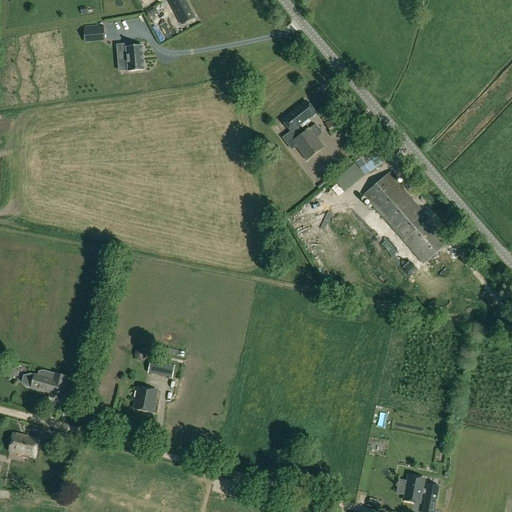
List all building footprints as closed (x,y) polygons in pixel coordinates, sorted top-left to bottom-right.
[(182,25),(196,18),(185,0),(169,0),(168,1),(182,25)] [(158,14),(155,9),(147,13),(149,18),(158,14)] [(172,37),(163,21),(161,22),(159,26),(167,40),(172,37)] [(104,26),(84,28),(85,42),(105,40),(104,26)] [(129,43),(121,43),(122,51),(127,51),(128,71),(144,70),(142,45),(129,46),(129,43)] [(322,134),(316,125),(310,129),(302,134),(297,129),(317,114),(307,101),(282,119),(291,132),(282,138),(292,150),(296,147),(306,160),(324,147),(316,138),(322,134)] [(325,124),(330,132),(340,126),(335,118),(325,124)] [(364,176),(382,164),(372,150),(355,162),(364,176)] [(363,175),(354,164),(335,180),(344,191),(363,175)] [(390,173),(363,196),(423,265),(450,242),(390,173)] [(135,355),(135,356),(135,357),(135,358),(136,359),(136,360),(137,360),(137,361),(138,361),(139,362),(140,362),(141,362),(142,362),(143,362),(143,361),(144,361),(145,360),(146,360),(146,359),(146,358),(147,357),(147,356),(147,355),(146,354),(146,353),(145,352),(144,351),(143,351),(142,350),(141,350),(140,350),(139,351),(138,351),(137,351),(137,352),(136,353),(135,354),(135,355)] [(148,374),(172,378),(175,366),(151,361),(148,374)] [(64,389),(67,377),(59,375),(43,371),(38,372),(37,376),(34,375),(29,373),(24,376),(22,382),(27,387),(30,388),(49,393),(48,397),(62,401),(65,390),(64,389)] [(137,386),(133,409),(154,413),(158,391),(137,386)] [(34,458),(38,439),(14,434),(9,452),(34,458)] [(408,476),(405,495),(404,501),(420,504),(422,494),(426,494),(425,498),(426,498),(425,504),(423,511),(433,511),(435,506),(436,499),(436,500),(439,487),(428,484),(427,490),(423,489),(425,479),(408,476)]
